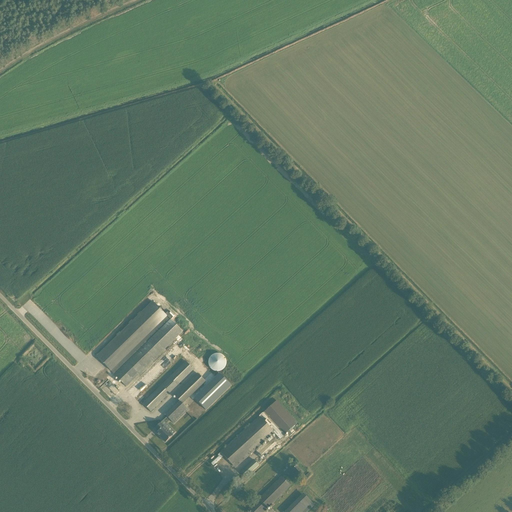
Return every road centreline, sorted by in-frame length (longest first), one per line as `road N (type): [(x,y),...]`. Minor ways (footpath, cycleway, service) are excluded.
road 1 (unclassified): [(211,511),(0,295)]
road 2 (track): [(140,0),(0,73)]
